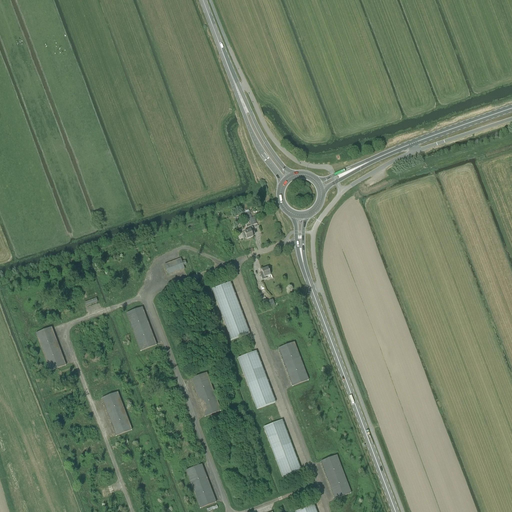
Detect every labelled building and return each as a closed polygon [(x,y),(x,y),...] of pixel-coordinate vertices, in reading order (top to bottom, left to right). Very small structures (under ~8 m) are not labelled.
[(255,234),(252,227),(248,229),(249,231),(244,232),(247,240),(253,237),(252,235),(255,234)] [(180,259),(164,265),(166,271),(167,273),(168,275),(184,269),(183,266),(186,265),(185,262),(182,263),(180,259)] [(268,268),(261,270),(262,273),(260,274),(262,280),(267,279),(266,277),(270,275),(268,268)] [(249,334),(230,283),(212,290),(231,341),(249,334)] [(86,307),(97,303),(96,299),(84,303),(86,307)] [(142,308),(126,314),(140,352),(156,345),(142,308)] [(51,328),(36,334),(50,372),(65,366),(51,328)] [(294,343),(278,349),(292,387),(308,381),(294,343)] [(256,352),(237,359),(238,360),(256,408),(256,409),(257,410),(275,403),(256,352)] [(206,374),(191,380),(205,417),(220,411),(206,374)] [(117,393),(102,399),(116,436),(132,430),(117,393)] [(281,421),(263,428),(264,429),(282,477),(282,478),(283,479),(301,472),(282,421),(281,421)] [(336,456),(321,462),(335,499),(351,494),(336,456)] [(202,465),(186,471),(200,509),(216,503),(202,465)]
